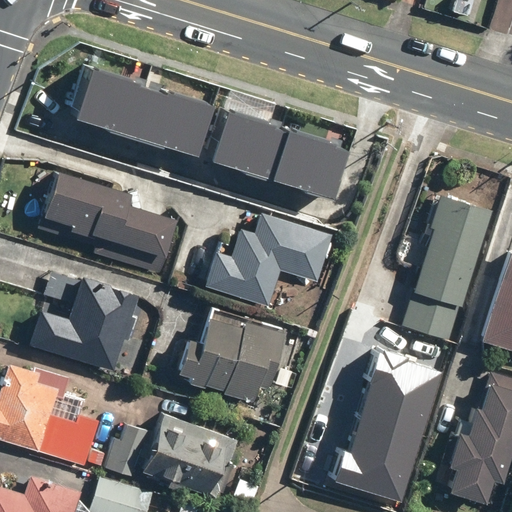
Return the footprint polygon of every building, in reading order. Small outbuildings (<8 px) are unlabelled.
[(83,56),(67,108),(100,118),(99,122),(156,140),(157,135),(194,147),(210,95),(83,56)] [(218,100),(203,150),(239,161),(237,166),(265,174),(267,169),(301,180),(300,184),(327,192),(344,138),(218,100)] [(122,209),(125,195),(46,177),(37,217),(76,226),(73,242),(165,263),(175,221),(122,209)] [(446,338),(485,207),(436,192),(397,323),(446,338)] [(314,287),(328,241),(254,219),(247,241),(230,236),(223,258),(210,254),(199,292),(238,304),(242,293),(268,300),(275,275),(314,287)] [(511,247),(507,245),(477,336),(511,347),(511,247)] [(108,369),(134,292),(76,273),(74,277),(49,269),(41,294),(67,302),(63,314),(37,305),(25,341),(108,369)] [(239,325),(203,313),(194,339),(183,335),(171,369),(185,374),(183,380),(198,385),(199,382),(218,388),(218,391),(250,401),(255,385),(264,388),(282,332),(241,318),(239,325)] [(445,355),(405,342),(382,414),(333,398),(321,437),(336,441),(324,480),(359,491),(360,488),(399,500),(445,355)] [(74,411),(72,418),(47,410),(52,394),(58,396),(66,374),(30,363),(28,368),(2,359),(0,364),(0,437),(82,463),(96,418),(74,411)] [(511,446),(511,376),(487,368),(473,415),(457,410),(443,455),(456,459),(448,485),(487,497),(494,473),(503,476),(511,446)] [(232,437),(151,409),(145,429),(122,421),(117,437),(112,435),(101,465),(129,474),(132,465),(213,493),(232,437)] [(26,473),(21,491),(0,484),(0,511),(69,511),(77,488),(26,473)] [(144,511),(150,494),(96,477),(86,508),(98,511),(144,511)]
